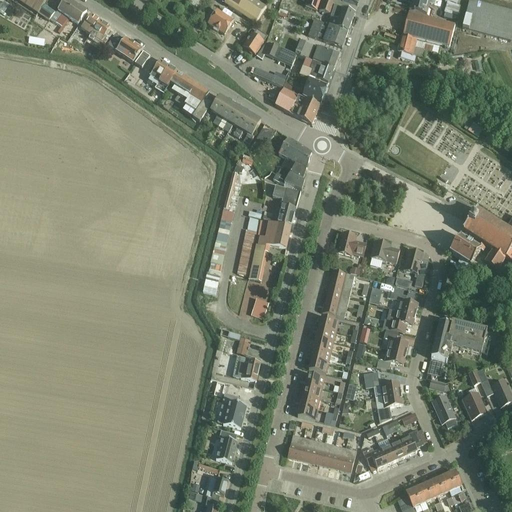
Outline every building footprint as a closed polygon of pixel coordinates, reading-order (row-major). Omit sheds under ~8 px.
[(15,0),(38,15),(43,6),(47,0),(15,0)] [(38,15),(49,22),(50,21),(57,26),(62,29),(66,22),(68,19),(78,26),(80,23),(81,23),(81,22),(87,13),(66,0),(58,12),(56,15),(43,6),(38,15)] [(266,10),(258,4),(260,1),(258,0),(251,0),(227,0),(224,5),(255,26),(266,10)] [(318,0),(307,0),(305,8),(305,9),(317,13),(321,1),(318,0)] [(427,18),(429,7),(434,8),(435,1),(433,0),(412,0),(409,13),(427,18)] [(446,0),(446,4),(447,4),(445,14),(458,17),(460,7),(459,7),(461,0),(446,0)] [(328,27),(348,34),(354,15),(334,8),(331,4),(328,3),(323,1),(319,14),(328,17),(331,17),(330,20),(331,20),(328,27)] [(511,43),(511,38),(511,14),(470,3),(462,31),(511,43)] [(224,37),(233,23),(217,12),(208,26),(224,37)] [(406,26),(452,38),(455,28),(409,15),(406,26)] [(81,30),(91,36),(91,37),(100,22),(90,16),(81,30)] [(91,37),(91,36),(89,38),(104,48),(112,35),(108,32),(110,29),(101,22),(100,22),(91,37)] [(309,38),(324,44),(343,50),(348,34),(328,27),(314,23),(309,38)] [(450,49),(452,38),(406,26),(403,37),(450,49)] [(243,49),(255,57),(263,44),(262,43),(265,38),(259,34),(257,37),(255,36),(254,37),(251,36),(243,49)] [(124,42),(118,38),(115,36),(108,47),(116,53),(133,65),(142,51),(126,39),(124,42)] [(29,39),(28,45),(43,48),(44,41),(29,39)] [(398,60),(414,64),(415,58),(424,60),(425,53),(432,54),(437,56),(439,49),(434,48),(403,39),(399,54),(400,54),(398,60)] [(296,58),(309,62),(314,50),(300,44),(295,57),(296,58)] [(98,50),(91,46),(88,52),(95,56),(98,50)] [(291,69),(296,58),(269,46),(264,57),(291,69)] [(317,51),(312,63),(334,71),(338,58),(326,53),(317,51)] [(142,70),(150,58),(143,53),(135,65),(142,70)] [(293,66),(309,72),(311,73),(309,79),(328,86),(334,71),(312,63),(312,64),(309,63),(309,62),(296,58),(293,66)] [(147,83),(156,88),(159,84),(169,68),(160,62),(147,83)] [(159,84),(156,88),(162,92),(160,95),(163,96),(167,90),(170,85),(177,74),(177,73),(169,68),(159,84)] [(172,92),(186,101),(195,85),(177,74),(170,85),(175,88),(172,92)] [(488,80),(480,84),(483,90),(491,86),(488,80)] [(321,106),(328,87),(309,81),(303,98),(321,106)] [(285,84),(282,90),(289,93),(291,87),(285,84)] [(187,102),(184,106),(196,114),(193,119),(201,123),(212,105),(205,100),(209,94),(195,85),(186,101),(187,102)] [(311,127),(320,109),(283,91),(275,108),(311,127)] [(219,128),(223,120),(221,119),(230,104),(220,98),(211,113),(218,117),(213,125),(219,128)] [(221,119),(223,120),(228,123),(223,131),(229,134),(233,127),(231,125),(240,111),(230,104),(221,119)] [(231,125),(233,127),(238,129),(233,137),(239,140),(243,133),(241,131),(250,117),(240,111),(231,125)] [(241,131),(243,133),(248,135),(243,143),(249,146),(254,138),(252,137),(261,123),(250,117),(241,131)] [(477,138),(482,130),(472,124),(467,132),(477,138)] [(267,148),(276,133),(265,126),(256,141),(267,148)] [(282,152),(307,168),(311,155),(289,141),(282,152)] [(286,161),(278,177),(286,181),(289,175),(302,182),(307,168),(282,152),(279,157),(286,161)] [(250,159),(246,157),(245,156),(242,164),(251,168),(253,162),(250,161),(250,159)] [(237,166),(236,168),(234,171),(241,175),(244,169),(237,166)] [(283,186),(301,192),(304,182),(302,182),(289,175),(286,181),(278,177),(276,176),(273,181),(283,187),(283,186)] [(283,205),(282,208),(296,211),(300,194),(275,188),(272,199),(282,202),(282,204),(283,205)] [(282,208),(277,227),(290,230),(294,215),(296,211),(282,208)] [(463,231),(462,232),(463,233),(465,234),(486,248),(491,251),(491,252),(492,251),(492,252),(497,255),(511,233),(507,230),(506,230),(506,229),(505,229),(504,229),(499,225),(498,224),(497,224),(491,220),(490,219),(490,220),(489,219),(490,217),(486,214),(487,213),(481,209),(479,212),(477,212),(478,211),(476,210),(475,212),(476,212),(463,231)] [(206,276),(205,283),(218,286),(220,277),(230,232),(234,215),(223,212),(218,232),(208,274),(207,276),(206,276)] [(237,275),(239,275),(248,277),(257,234),(260,222),(250,220),(247,232),(246,232),(237,275)] [(492,252),(490,255),(489,256),(490,256),(488,259),(487,258),(487,259),(485,262),(484,264),(485,264),(486,264),(496,271),(497,272),(497,271),(497,270),(499,267),(500,267),(502,264),(503,263),(502,263),(505,259),(511,263),(511,222),(511,223),(510,226),(509,226),(509,227),(507,230),(511,233),(497,255),(492,252)] [(290,232),(290,230),(277,227),(270,225),(262,223),(249,282),(261,284),(267,254),(265,254),(266,247),(286,251),(290,232)] [(483,253),(486,248),(465,234),(462,239),(460,238),(449,254),(460,261),(458,263),(467,269),(468,267),(470,268),(480,252),(483,253)] [(351,256),(363,259),(366,247),(354,244),(355,241),(348,239),(341,237),(336,255),(351,259),(351,256)] [(375,244),(370,260),(371,261),(379,263),(385,264),(386,263),(396,266),(399,253),(389,250),(390,248),(375,244)] [(421,290),(426,273),(418,271),(422,257),(408,253),(403,273),(417,276),(414,288),(421,290)] [(349,271),(348,276),(358,278),(360,272),(351,269),(351,272),(349,271)] [(332,273),(329,284),(351,289),(354,278),(332,273)] [(386,282),(385,286),(393,288),(395,280),(390,279),(386,282)] [(329,284),(327,294),(349,300),(351,289),(329,284)] [(204,289),(202,295),(216,298),(217,292),(204,289)] [(371,291),(368,305),(377,308),(381,293),(371,291)] [(327,294),(324,305),(346,310),(349,300),(327,294)] [(388,294),(387,300),(389,301),(399,303),(396,314),(415,318),(417,307),(405,304),(406,298),(391,295),(388,294)] [(256,302),(252,313),(251,317),(263,322),(269,306),(256,302)] [(344,321),(346,310),(324,305),(322,316),(344,321)] [(384,322),(382,331),(397,335),(400,326),(412,329),(415,318),(396,314),(389,312),(386,322),(384,322)] [(321,319),(318,330),(335,334),(338,324),(321,319)] [(450,358),(452,350),(446,348),(451,329),(444,327),(445,324),(440,323),(431,361),(432,361),(446,364),(446,365),(447,365),(449,358),(450,358)] [(452,350),(460,352),(459,353),(461,353),(461,352),(481,357),(486,336),(487,334),(486,334),(485,334),(482,333),(481,333),(478,332),(476,332),(473,331),(469,330),(468,330),(465,329),(464,329),(461,328),(460,328),(457,327),(451,325),(451,326),(445,324),(444,327),(451,329),(446,348),(452,350)] [(318,330),(316,341),(333,345),(335,334),(318,330)] [(389,342),(387,353),(405,357),(408,346),(395,343),(397,338),(384,335),(383,341),(389,342)] [(368,339),(360,338),(358,345),(366,346),(368,339)] [(240,339),(237,356),(247,358),(249,348),(250,342),(250,341),(240,339)] [(498,339),(495,353),(503,355),(507,341),(498,339)] [(316,341),(313,351),(330,355),(333,345),(316,341)] [(358,346),(356,354),(363,356),(365,348),(358,346)] [(313,351),(310,362),(328,366),(330,355),(313,351)] [(402,368),(405,357),(387,353),(384,363),(378,362),(376,368),(389,371),(390,365),(402,368)] [(256,384),(260,364),(249,361),(249,362),(243,360),(243,362),(240,361),(240,364),(242,364),(244,365),(240,381),(256,384)] [(325,377),(328,366),(310,362),(308,373),(325,377)] [(430,363),(428,370),(442,374),(443,366),(430,363)] [(428,370),(427,377),(432,378),(437,379),(440,380),(442,374),(428,370)] [(473,389),(480,386),(475,375),(468,378),(473,389)] [(385,382),(383,382),(383,376),(372,378),(375,401),(381,400),(400,397),(398,386),(386,388),(385,382)] [(307,377),(304,387),(321,392),(323,385),(333,388),(334,383),(324,381),(307,377)] [(500,410),(511,405),(511,402),(504,384),(492,390),(488,382),(480,385),(486,399),(494,396),(500,410)] [(431,384),(429,392),(443,395),(445,387),(431,384)] [(304,387),(302,398),(319,402),(321,392),(304,387)] [(346,395),(345,402),(352,404),(354,396),(346,395)] [(471,424),(486,417),(477,396),(462,403),(471,424)] [(226,397),(218,425),(224,426),(224,427),(241,431),(247,408),(240,407),(241,401),(226,397)] [(402,408),(400,397),(381,400),(383,411),(376,412),(379,427),(391,421),(389,410),(402,408)] [(302,398),(299,408),(316,412),(319,402),(302,398)] [(445,399),(431,405),(441,427),(445,426),(448,431),(456,427),(454,422),(455,421),(445,399)] [(314,423),(316,412),(299,408),(297,419),(314,423)] [(414,415),(408,418),(411,425),(417,422),(414,415)] [(399,443),(406,459),(416,455),(415,451),(423,448),(416,433),(408,437),(409,439),(399,443)] [(222,441),(217,463),(232,467),(237,445),(236,445),(237,438),(222,434),(220,441),(222,441)] [(286,460),(297,463),(303,441),(292,438),(286,460)] [(303,441),(297,463),(308,465),(313,444),(303,441)] [(389,448),(396,464),(406,459),(399,443),(389,448)] [(313,444),(308,465),(318,468),(324,446),(313,444)] [(324,446),(318,468),(329,471),(334,449),(324,446)] [(379,452),(386,468),(396,464),(389,448),(379,452)] [(334,449),(329,471),(339,473),(345,451),(334,449)] [(345,451),(339,473),(350,476),(356,454),(345,451)] [(376,473),(386,468),(379,452),(373,455),(371,451),(362,455),(368,468),(373,466),(376,473)] [(199,467),(198,471),(217,476),(218,471),(199,466),(199,467)] [(442,479),(449,494),(461,489),(454,474),(442,479)] [(430,484),(437,500),(449,494),(442,479),(430,484)] [(211,480),(207,494),(206,499),(208,500),(219,502),(220,498),(224,499),(228,484),(217,481),(211,480)] [(418,490),(425,505),(437,500),(430,484),(418,490)] [(193,485),(191,493),(197,495),(199,487),(193,485)] [(408,499),(411,505),(413,510),(425,505),(418,490),(406,495),(408,500),(408,499)] [(190,495),(189,502),(200,505),(202,498),(190,495)] [(398,504),(400,510),(411,505),(408,499),(408,500),(398,504)] [(454,506),(451,499),(446,502),(449,508),(454,506)] [(217,510),(219,502),(208,500),(206,508),(208,508),(207,511),(218,511),(218,510),(217,510)]
